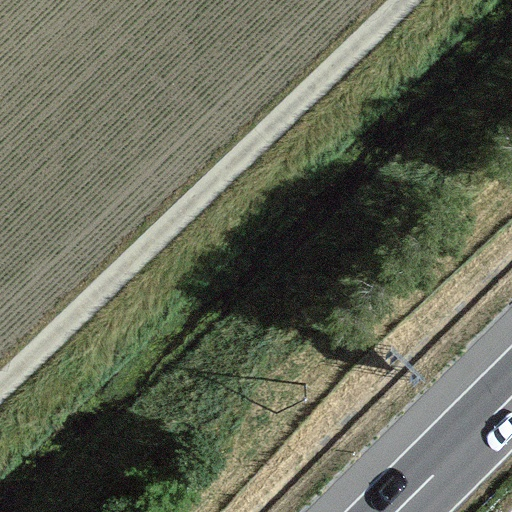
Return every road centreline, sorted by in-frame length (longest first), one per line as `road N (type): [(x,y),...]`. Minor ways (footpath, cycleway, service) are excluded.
road 1 (track): [(0,388),(406,0)]
road 2 (motorway): [(511,397),(397,511)]
